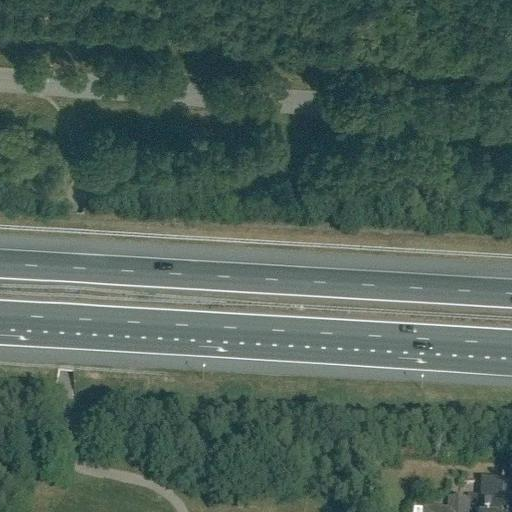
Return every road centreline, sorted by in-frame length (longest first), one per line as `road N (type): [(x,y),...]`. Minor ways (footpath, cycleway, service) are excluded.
road 1 (unclassified): [(511,121),(0,82)]
road 2 (motorway): [(0,316),(511,345)]
road 3 (motorway): [(511,290),(0,261)]
